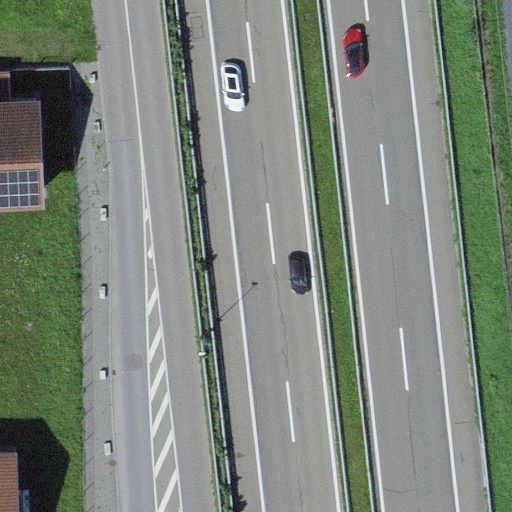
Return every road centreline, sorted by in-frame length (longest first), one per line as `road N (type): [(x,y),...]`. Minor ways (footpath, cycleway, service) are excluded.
road 1 (motorway): [(244,0),(301,511)]
road 2 (motorway): [(430,511),(375,0)]
road 3 (tertiary): [(180,511),(126,0)]
